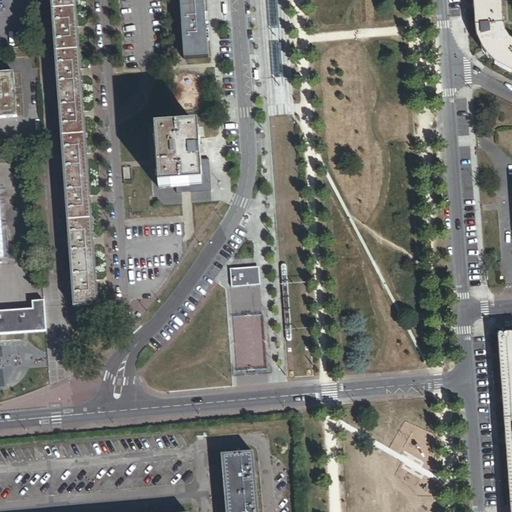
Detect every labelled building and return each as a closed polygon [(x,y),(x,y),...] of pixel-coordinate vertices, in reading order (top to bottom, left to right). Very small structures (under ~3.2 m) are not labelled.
[(98,305),(74,0),(50,0),(53,29),(51,29),(51,36),(53,35),(56,71),(54,71),(54,78),(56,78),(59,113),(57,114),(57,120),(60,120),(62,156),(60,156),(61,162),(63,162),(66,198),(63,198),(64,204),(66,204),(69,240),(66,240),(67,248),(69,247),(72,282),(69,282),(70,289),(72,289),(74,307),(98,305)] [(182,34),(184,60),(208,58),(203,0),(179,0),(182,27),(179,27),(180,34),(182,34)] [(503,29),(500,0),(472,0),(475,31),(477,38),(479,45),(483,52),(488,58),(494,64),(500,68),(511,73),(511,43),(509,41),(506,37),(503,32),(503,29)] [(0,74),(0,119),(17,118),(13,73),(0,74)] [(208,160),(199,161),(197,127),(154,130),(159,189),(177,188),(177,193),(210,191),(208,160)] [(230,269),(230,287),(258,287),(258,269),(230,269)] [(0,312),(0,335),(46,332),(44,301),(32,302),(33,310),(0,312)] [(510,511),(511,511),(511,335),(498,336),(510,511)] [(223,457),(227,511),(255,511),(251,455),(223,457)]
